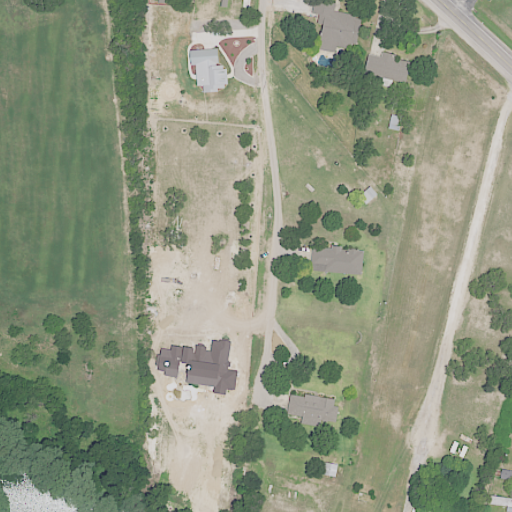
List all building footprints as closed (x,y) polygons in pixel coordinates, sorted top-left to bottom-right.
[(360,16),(334,12),(335,3),(318,0),(316,0),(313,23),(322,25),(318,47),(354,53),(360,16)] [(364,75),(405,83),(409,60),(368,52),(364,75)] [(361,274),(364,250),(313,244),(311,268),(361,274)] [(321,425),(321,421),(336,422),(338,397),(288,395),(287,417),(301,418),(300,424),(321,425)] [(500,486),(511,485),(511,472),(500,472),(500,486)] [(487,507),(511,509),(511,498),(488,496),(487,507)]
